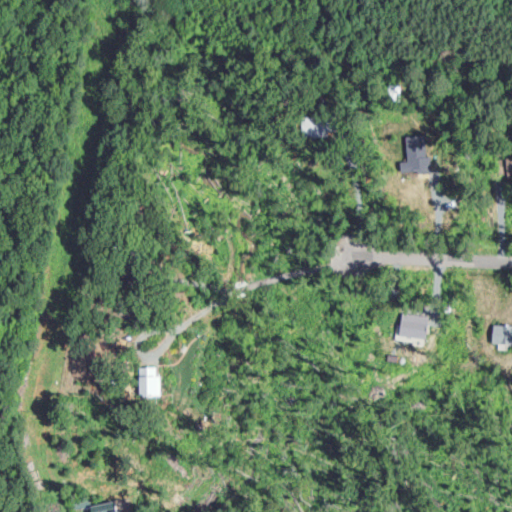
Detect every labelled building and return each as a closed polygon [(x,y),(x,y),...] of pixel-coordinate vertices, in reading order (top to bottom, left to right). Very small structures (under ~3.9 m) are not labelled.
[(405,132),(424,130),(428,168),(409,170),(405,132)] [(126,231),(137,232),(136,245),(146,246),(142,286),(117,283),(120,248),(125,248),(126,231)] [(114,298),(126,296),(128,307),(116,309),(114,298)] [(492,341),(511,344),(511,325),(495,322),(492,341)] [(425,325),(400,325),(400,335),(412,336),(412,345),(425,346),(425,325)] [(138,366),(139,395),(159,395),(159,366),(138,366)] [(90,511),(89,504),(118,497),(120,508),(112,510),(112,511),(90,511)]
